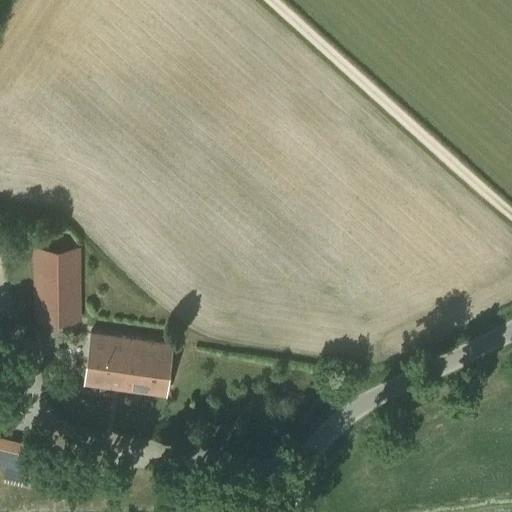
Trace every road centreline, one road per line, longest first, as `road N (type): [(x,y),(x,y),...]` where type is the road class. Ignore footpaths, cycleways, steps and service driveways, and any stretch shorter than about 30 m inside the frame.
road 1 (unknown): [(511,212),(271,0)]
road 2 (tertiary): [(287,511),(311,454),(352,414),(511,330)]
